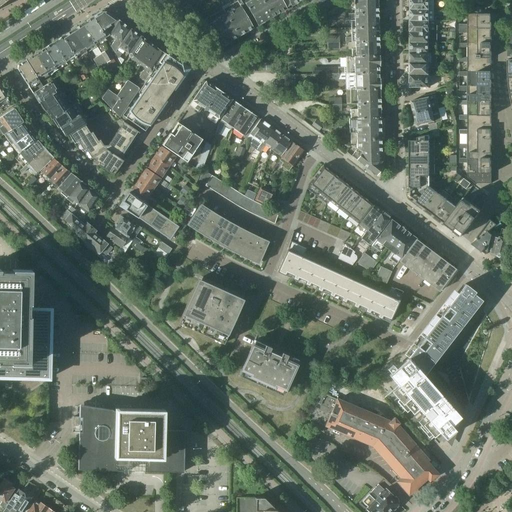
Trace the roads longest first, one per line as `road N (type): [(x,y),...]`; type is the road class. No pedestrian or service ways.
road 1 (tertiary): [(0,183),(342,511)]
road 2 (residential): [(266,282),(405,345),(470,266)]
road 3 (residential): [(458,254),(499,186),(505,121),(498,52),(508,16)]
road 4 (residential): [(395,0),(398,172),(388,198)]
road 5 (residential): [(0,65),(39,126),(113,190)]
road 6 (secondary): [(511,370),(455,488),(433,511)]
road 7 (residential): [(113,190),(206,60)]
road 8 (residential): [(320,146),(266,282)]
road 9 (tertiary): [(320,146),(219,69)]
road 10 (residential): [(219,69),(325,0)]
